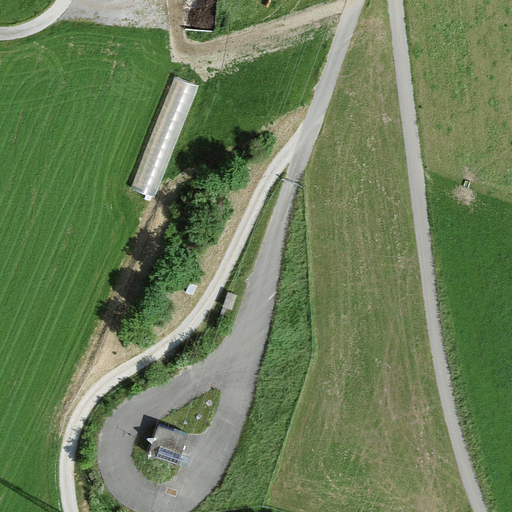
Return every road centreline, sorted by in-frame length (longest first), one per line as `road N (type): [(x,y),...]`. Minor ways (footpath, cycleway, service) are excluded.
road 1 (motorway): [(467,0),(292,511)]
road 2 (motorway): [(365,511),(511,75)]
road 3 (track): [(71,511),(66,467),(78,416),(96,391),(191,323),(274,168),(304,146)]
road 4 (track): [(304,146),(357,0)]
